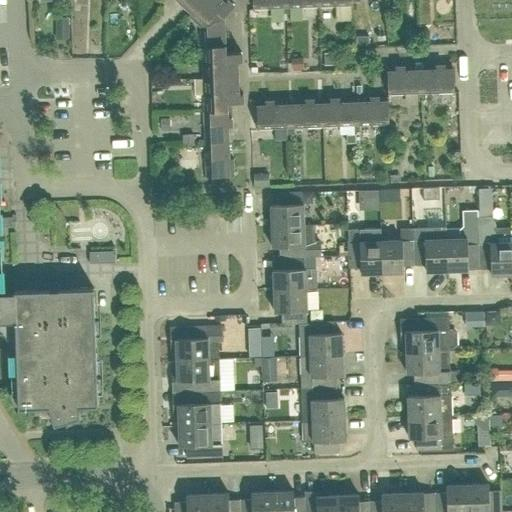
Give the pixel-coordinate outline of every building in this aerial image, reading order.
[(229,0),(225,0),(225,1),(223,0),(172,0),(183,10),(202,27),(202,29),(199,29),(200,62),(203,62),(204,94),(201,94),(202,127),(205,127),(206,140),(198,140),(198,147),(206,147),(206,159),(203,159),(204,176),(230,176),(229,167),(233,167),(233,158),(229,158),(228,127),(232,126),(232,118),(228,118),(227,102),(243,102),(243,93),(239,93),(238,60),(242,60),(241,52),(225,52),(224,17),(223,16),(234,4),(229,0)] [(286,0),(252,0),(253,11),(270,10),(270,7),(282,7),(283,14),(287,14),(286,0)] [(319,0),(286,0),(287,14),(290,14),(290,7),(302,6),(302,9),(319,9),(319,0)] [(319,0),(319,9),(335,8),(335,5),(348,5),(348,12),(352,12),(351,0),(319,0)] [(421,100),(425,100),(425,92),(437,92),(437,95),(454,94),(454,68),(445,69),(444,65),(436,65),(436,69),(420,70),(421,100)] [(420,70),(404,70),(404,66),(396,66),(396,70),(387,71),(388,96),(405,96),(405,93),(417,92),(418,100),(421,100),(420,70)] [(356,132),(359,132),(359,124),(371,124),(371,127),(389,126),(388,100),(379,101),(379,97),(370,97),(370,101),(355,102),(356,132)] [(323,128),(340,128),(340,125),(352,124),(352,132),(356,132),(355,102),(339,102),(339,98),(330,98),(330,103),(322,103),(323,128)] [(322,103),(314,103),(314,99),(305,99),(305,104),(290,104),(291,134),(294,134),(294,127),(306,126),(306,129),(323,128),(322,103)] [(274,101),(265,101),(265,105),(256,105),(257,131),(275,130),(274,127),(287,127),(287,134),(291,134),(290,104),(274,105),(274,101)] [(172,159),(188,159),(187,141),(171,142),(172,159)] [(268,174),(254,174),(254,186),(268,186),(268,174)] [(378,190),(359,190),(359,202),(379,202),(378,190)] [(302,204),(302,192),(277,193),(277,204),(271,205),(271,226),(304,225),(303,204),(302,204)] [(493,216),(492,216),(491,207),(477,208),(477,209),(478,216),(479,268),(491,268),(491,275),(511,273),(511,269),(511,242),(511,230),(497,230),(493,216)] [(468,269),(479,268),(478,216),(477,209),(462,210),(463,225),(459,229),(459,238),(446,238),(447,270),(468,269)] [(11,217),(1,217),(1,226),(12,226),(11,217)] [(279,258),(304,257),(321,256),(320,241),(315,241),(314,224),(304,225),(271,226),(272,247),(279,247),(279,258)] [(426,264),(426,271),(447,270),(446,238),(445,226),(413,227),(414,265),(426,264)] [(403,272),(403,265),(414,265),(413,227),(400,228),(401,240),(381,240),(382,272),(403,272)] [(348,229),(349,267),(361,267),(361,273),(382,272),(381,240),(360,241),(360,229),(348,229)] [(274,291),(306,289),(317,289),(316,268),(305,268),(304,257),(279,258),(280,269),(273,270),(274,291)] [(98,406),(95,315),(94,288),(16,291),(0,291),(0,327),(11,338),(15,338),(18,408),(48,407),(52,418),(54,425),(79,417),(79,410),(79,406),(98,406)] [(281,323),(307,322),(306,311),(307,311),(306,289),(274,291),(274,312),(281,312),(281,323)] [(406,352),(449,350),(449,349),(453,349),(457,344),(456,333),(452,329),(448,329),(448,317),(405,319),(405,330),(406,352)] [(342,354),(341,333),(335,333),(334,321),(309,322),(309,323),(300,323),(301,355),(342,354)] [(221,325),(182,327),(176,327),(177,338),(175,338),(176,360),(219,358),(218,341),(222,340),(221,325)] [(260,344),(248,344),(249,356),(261,356),(260,344)] [(407,373),(413,373),(414,384),(439,383),(450,382),(458,382),(458,370),(449,370),(449,350),(406,352),(407,373)] [(343,375),(342,354),(301,355),(302,388),(337,387),(336,376),(343,375)] [(276,357),(264,358),(264,370),(276,369),(276,357)] [(176,360),(177,381),(183,380),(184,392),(220,391),(219,358),(176,360)] [(481,376),(505,374),(504,359),(480,361),(481,376)] [(450,394),(450,382),(439,383),(414,384),(414,395),(407,396),(408,417),(451,415),(450,394)] [(337,398),(337,387),(302,388),(303,420),(344,419),(344,398),(337,398)] [(184,392),(184,403),(178,403),(178,425),(221,423),(220,391),(184,392)] [(408,417),(409,438),(416,438),(416,449),(452,448),(451,415),(408,417)] [(338,440),(345,440),(344,419),(303,420),(304,442),(313,441),(314,453),(339,452),(338,440)] [(186,457),(211,456),(222,456),(221,423),(178,425),(179,446),(186,445),(186,457)] [(248,437),(262,436),(262,425),(247,425),(248,437)] [(511,483),(511,468),(490,470),(491,484),(511,483)] [(468,511),(467,484),(446,485),(446,492),(435,492),(435,511),(468,511)] [(500,511),(500,490),(488,490),(488,484),(467,484),(468,511),(500,511)] [(272,511),(272,491),(251,492),(251,499),(240,499),(240,511),(272,511)] [(272,491),(272,511),(305,511),(305,497),(293,497),(293,491),(272,491)] [(423,493),(423,492),(402,493),(402,511),(435,511),(435,492),(423,493)] [(207,511),(240,511),(240,499),(229,499),(228,493),(207,494),(207,511)] [(381,500),(370,500),(370,511),(402,511),(402,493),(381,493),(381,500)] [(186,494),(186,501),(175,501),(175,511),(207,511),(207,494),(186,494)] [(370,511),(370,500),(359,501),(358,494),(337,495),(337,511),(370,511)] [(305,497),(305,511),(337,511),(337,495),(316,496),(305,497)]
